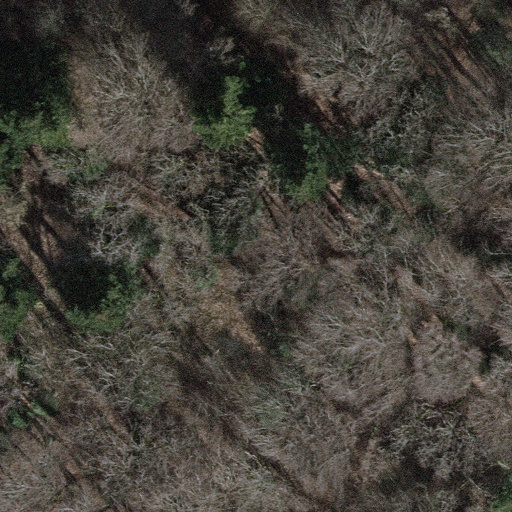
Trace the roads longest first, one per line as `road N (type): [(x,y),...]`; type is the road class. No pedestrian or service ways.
road 1 (track): [(511,372),(0,473)]
road 2 (track): [(511,176),(443,0)]
